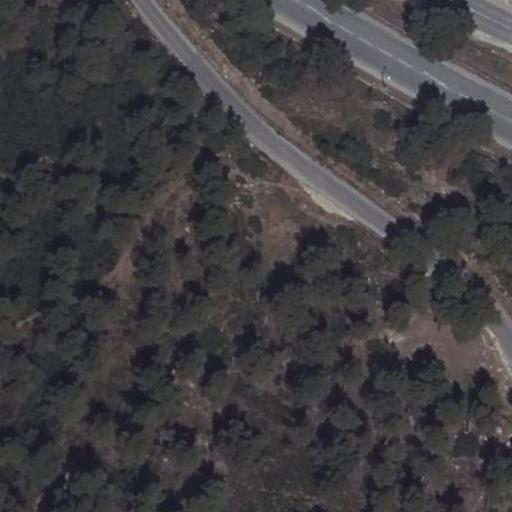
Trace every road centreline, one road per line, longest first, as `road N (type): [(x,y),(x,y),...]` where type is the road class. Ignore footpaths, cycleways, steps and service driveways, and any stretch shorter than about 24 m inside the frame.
road 1 (residential): [(151,0),(288,152),(428,249),(511,341)]
road 2 (secondary): [(310,0),(511,117)]
